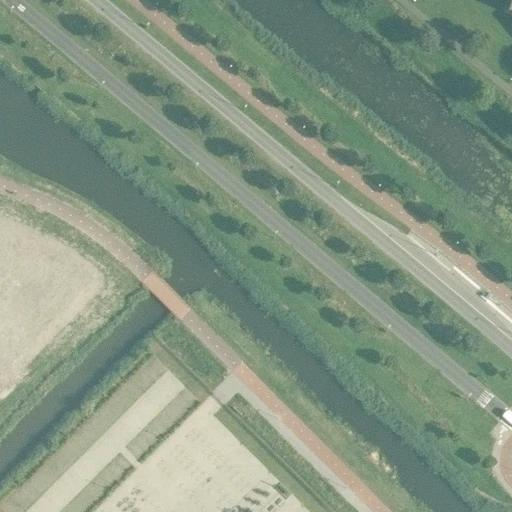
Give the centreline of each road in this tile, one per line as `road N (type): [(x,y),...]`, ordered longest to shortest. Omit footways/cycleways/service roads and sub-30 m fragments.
road 1 (secondary): [(8,0),(511,422)]
road 2 (secondary): [(511,352),(95,0)]
